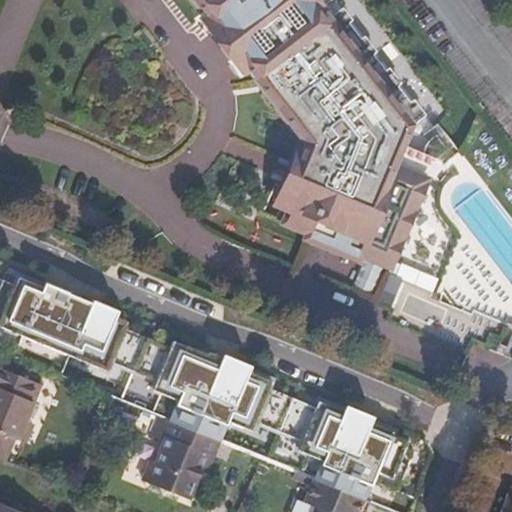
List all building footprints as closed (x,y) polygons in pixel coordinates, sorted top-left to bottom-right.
[(409,125),(311,0),(200,0),(312,142),(309,149),(302,146),(279,204),(293,209),(287,223),(391,266),(425,183),(391,169),(409,125)] [(124,322),(4,274),(0,284),(0,328),(106,371),(109,362),(157,381),(153,390),(177,400),(170,419),(219,439),(226,421),(321,459),(312,480),(363,500),(371,482),(396,492),(413,449),(404,446),(407,437),(318,402),(316,408),(268,389),(271,381),(172,341),(169,348),(121,329),(124,322)] [(16,440),(24,420),(39,385),(0,367),(0,458),(3,460),(12,439),(16,440)] [(145,432),(140,444),(202,469),(209,453),(213,454),(219,439),(170,419),(141,408),(134,427),(145,432)] [(33,424),(24,420),(16,440),(24,444),(33,424)] [(202,469),(140,444),(136,455),(132,453),(124,472),(187,498),(196,478),(198,479),(202,469)] [(363,500),(312,480),(306,501),(318,506),(316,511),(361,511),(366,500),(363,500)] [(503,511),(511,511),(511,494),(503,511)] [(23,511),(0,502),(0,511),(23,511)]
